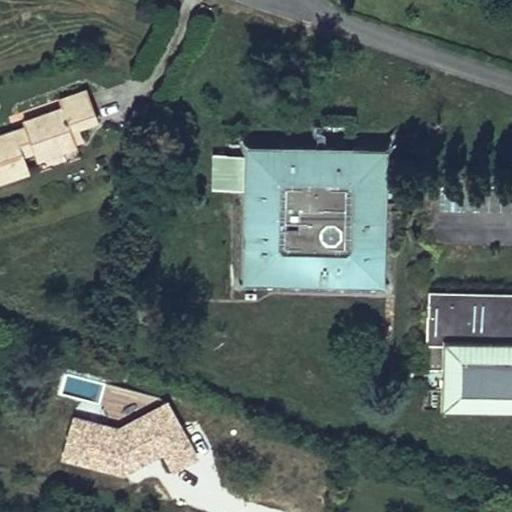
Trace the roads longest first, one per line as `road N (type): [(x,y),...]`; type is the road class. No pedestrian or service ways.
road 1 (residential): [(295,0),(511,73)]
road 2 (unknown): [(203,0),(153,60),(99,101)]
